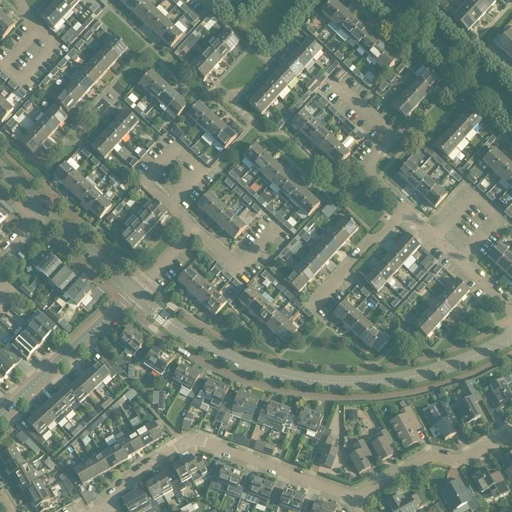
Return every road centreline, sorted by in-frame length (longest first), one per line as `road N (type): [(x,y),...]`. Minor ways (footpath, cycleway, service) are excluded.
road 1 (tertiary): [(511,337),(416,376),(310,380),(218,352),(135,291)]
road 2 (residential): [(107,504),(151,462),(192,441),(352,496)]
road 3 (tertiary): [(0,416),(135,291)]
road 4 (residential): [(352,496),(430,454),(460,460),(511,434)]
road 5 (residential): [(196,225),(171,201),(201,169),(177,147),(149,176)]
road 6 (residential): [(511,305),(409,210)]
road 7 (unclassified): [(313,307),(409,210)]
road 8 (tertiary): [(135,291),(44,209)]
